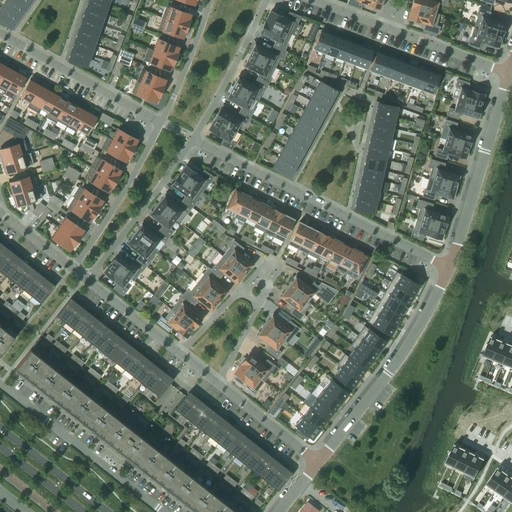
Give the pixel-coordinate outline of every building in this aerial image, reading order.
[(24,10),(9,0),(6,0),(1,7),(18,19),(24,10)] [(30,1),(28,0),(9,0),(24,10),(30,1)] [(104,15),(108,5),(94,0),(88,0),(85,8),(104,15)] [(384,0),(347,0),(346,4),(360,9),(363,3),(379,9),(381,3),(383,4),(384,0)] [(434,13),(437,3),(446,5),(447,0),(431,0),(432,0),(431,0),(413,0),(412,7),(439,15),(434,13)] [(188,26),(192,15),(166,6),(162,17),(188,26)] [(18,19),(1,7),(0,9),(0,20),(11,28),(18,19)] [(436,26),(439,15),(412,7),(408,18),(425,23),(423,30),(437,34),(439,27),(436,26)] [(101,25),(104,15),(85,8),(82,19),(101,25)] [(501,35),(505,23),(488,18),(490,12),(478,9),(476,16),(477,16),(474,27),(501,35)] [(297,24),(300,16),(289,12),(286,18),(271,11),(265,22),(291,34),(296,24),(297,24)] [(188,26),(162,17),(158,29),(184,38),(188,26)] [(144,28),(146,23),(134,18),(132,24),(144,28)] [(101,25),(82,19),(78,29),(97,35),(101,25)] [(291,34),(265,22),(260,33),(276,40),(273,46),(287,52),(284,51),(287,44),(286,44),(291,34)] [(141,34),(144,28),(132,24),(130,30),(141,34)] [(498,46),(501,35),(474,27),(471,37),(470,37),(468,44),(479,48),(481,42),(498,46)] [(94,45),(97,35),(78,29),(75,39),(94,45)] [(325,53),(332,35),(321,31),(314,49),(325,53)] [(335,57),(342,38),(332,35),(325,53),(335,57)] [(345,61),(352,42),(342,38),(335,57),(345,61)] [(90,56),(94,45),(75,39),(71,49),(90,56)] [(176,59),(180,48),(158,40),(154,50),(148,48),(176,59)] [(355,65),(362,46),(352,42),(345,61),(355,65)] [(283,59),(287,52),(273,46),(270,52),(255,44),(249,55),(275,67),(280,57),(283,59)] [(365,69),(372,50),(362,46),(355,65),(365,69)] [(171,70),(176,59),(148,48),(144,59),(171,70)] [(86,66),(90,56),(71,49),(68,60),(86,66)] [(134,54),(122,50),(120,56),(131,60),(134,54)] [(381,74),(388,56),(377,52),(370,70),(381,74)] [(275,67),(249,55),(244,65),(259,73),(257,79),(267,84),(271,78),(270,77),(275,67)] [(129,66),(131,60),(120,56),(117,62),(123,64),(129,66)] [(391,78),(398,60),(388,56),(381,74),(391,78)] [(401,82),(408,63),(398,60),(391,78),(401,82)] [(119,76),(123,64),(117,62),(113,73),(119,76)] [(411,86),(418,67),(408,63),(401,82),(411,86)] [(3,94),(16,72),(6,66),(0,77),(0,89),(4,91),(3,94)] [(421,89),(428,71),(418,67),(411,86),(421,89)] [(167,81),(142,70),(137,81),(162,92),(167,81)] [(432,93),(439,75),(428,71),(421,89),(432,93)] [(13,99),(25,77),(16,72),(3,94),(13,99)] [(303,85),(307,77),(303,75),(299,83),(303,85)] [(264,91),(267,84),(257,79),(254,85),(238,77),(233,87),(231,86),(258,101),(263,91),(264,91)] [(27,107),(40,85),(30,79),(20,96),(30,102),(27,107)] [(480,106),(483,94),(467,89),(469,83),(457,79),(455,87),(461,88),(457,99),(480,106)] [(162,92),(137,81),(132,91),(157,102),(162,92)] [(337,91),(320,81),(314,91),(332,101),(337,91)] [(299,92),(303,85),(299,83),(295,90),(299,92)] [(37,113),(49,90),(40,85),(27,107),(37,113)] [(258,101),(231,86),(228,91),(230,93),(227,98),(242,106),(239,112),(249,117),(253,111),(252,110),(258,101)] [(46,118),(59,96),(49,90),(37,113),(40,107),(49,112),(46,118)] [(332,101),(314,91),(309,101),(326,110),(332,101)] [(292,104),(296,96),(292,94),(288,102),(292,104)] [(56,123),(68,101),(59,96),(46,118),(56,123)] [(476,117),(480,106),(457,99),(454,110),(449,108),(447,115),(458,119),(460,112),(476,117)] [(66,126),(77,106),(68,101),(56,123),(57,121),(66,126)] [(326,110),(309,101),(304,110),(321,120),(326,110)] [(395,118),(397,107),(378,102),(375,113),(395,118)] [(0,109),(5,113),(8,108),(3,105),(0,109)] [(76,132),(87,111),(77,106),(66,126),(76,132)] [(246,124),(249,117),(239,112),(236,117),(221,109),(215,119),(235,131),(241,121),(246,124)] [(15,118),(18,113),(13,110),(10,115),(15,118)] [(321,120),(304,110),(299,120),(316,129),(321,120)] [(87,134),(96,117),(87,111),(76,132),(78,129),(87,134)] [(113,119),(102,113),(99,119),(110,125),(113,119)] [(282,123),(286,115),(282,113),(278,121),(282,123)] [(392,128),(395,118),(375,113),(373,124),(392,128)] [(13,135),(19,124),(8,118),(2,129),(13,135)] [(29,126),(32,121),(26,118),(23,123),(29,126)] [(235,131),(215,119),(209,129),(224,138),(220,144),(231,150),(235,143),(230,140),(235,131)] [(316,129),(299,120),(293,129),(311,138),(316,129)] [(468,146),(471,135),(455,130),(457,123),(445,120),(443,127),(448,129),(445,139),(468,146)] [(34,129),(37,124),(32,121),(29,126),(34,129)] [(278,130),(282,123),(278,121),(274,128),(278,130)] [(390,139),(392,128),(373,124),(370,135),(390,139)] [(48,137),(51,132),(45,128),(42,134),(48,137)] [(311,138),(293,129),(288,138),(306,148),(311,138)] [(139,141),(118,130),(112,140),(107,137),(133,151),(139,141)] [(53,140),(56,135),(51,132),(48,137),(53,140)] [(272,142),(276,134),(272,132),(268,139),(272,142)] [(387,149),(390,139),(370,135),(368,145),(387,149)] [(96,144),(85,137),(82,143),(93,149),(96,144)] [(133,151),(107,137),(101,148),(127,162),(133,151)] [(306,148),(288,138),(283,148),(301,157),(306,148)] [(67,147),(70,142),(64,139),(61,144),(67,147)] [(268,149),(272,142),(268,139),(264,147),(268,149)] [(464,158),(468,146),(445,139),(442,150),(437,148),(434,156),(446,159),(448,153),(464,158)] [(28,154),(24,142),(0,149),(0,152),(3,162),(28,154)] [(72,150),(75,145),(70,142),(67,147),(72,150)] [(93,149),(82,143),(79,148),(90,155),(93,149)] [(385,160),(387,149),(368,145),(366,156),(385,160)] [(301,157),(283,148),(278,157),(295,167),(301,157)] [(262,159),(266,151),(262,149),(258,156),(262,159)] [(26,167),(22,156),(28,154),(3,162),(6,173),(26,167)] [(383,171),(385,160),(366,156),(363,166),(383,171)] [(122,172),(96,157),(90,167),(116,182),(122,172)] [(295,167),(278,157),(273,167),(290,177),(295,167)] [(53,164),(51,158),(39,162),(41,168),(53,164)] [(456,187),(459,175),(443,170),(445,164),(430,159),(428,167),(432,168),(429,178),(456,187)] [(55,170),(53,164),(41,168),(43,173),(55,170)] [(79,173),(69,166),(65,172),(76,178),(79,173)] [(209,183),(213,177),(204,170),(200,175),(186,166),(179,175),(202,192),(208,183),(209,183)] [(380,181),(383,171),(363,166),(361,177),(380,181)] [(116,182),(90,167),(92,168),(86,178),(110,192),(116,182)] [(76,178),(65,172),(62,177),(73,183),(76,178)] [(202,192),(179,175),(172,185),(186,195),(182,201),(191,208),(196,201),(202,192)] [(36,186),(33,176),(9,183),(13,194),(32,188),(36,186)] [(378,192),(380,181),(361,177),(359,187),(378,192)] [(452,198),(456,187),(429,178),(425,189),(422,196),(434,200),(436,193),(452,198)] [(104,202),(79,186),(72,196),(97,212),(104,202)] [(376,202),(378,192),(359,187),(356,198),(376,202)] [(36,200),(32,188),(13,194),(16,205),(36,200)] [(234,217),(246,195),(236,190),(224,212),(234,217)] [(63,202),(53,195),(49,201),(60,208),(63,202)] [(187,214),(191,208),(182,201),(178,206),(165,195),(157,204),(179,222),(186,213),(187,214)] [(246,218),(255,200),(246,195),(234,217),(235,217),(237,213),(246,218)] [(97,212),(72,196),(74,197),(68,207),(91,222),(97,212)] [(373,213),(376,202),(356,198),(354,209),(373,213)] [(256,223),(265,205),(255,200),(246,218),(256,223)] [(444,227),(447,215),(431,210),(433,204),(418,200),(416,207),(420,208),(416,219),(444,227)] [(60,208),(49,201),(46,206),(56,213),(60,208)] [(37,217),(45,207),(40,203),(32,213),(37,217)] [(179,222),(157,204),(150,214),(163,225),(159,230),(169,237),(173,231),(169,228),(175,219),(179,222)] [(263,232),(275,209),(265,205),(256,223),(254,227),(263,232)] [(42,220),(50,211),(45,207),(37,217),(42,220)] [(273,236),(284,214),(275,209),(263,232),(273,236)] [(285,237),(294,219),(284,214),(273,236),(273,237),(276,232),(285,237)] [(85,231),(65,218),(58,227),(78,241),(85,231)] [(440,238),(444,227),(416,219),(413,229),(412,229),(410,237),(422,240),(424,234),(440,238)] [(298,249),(309,227),(299,222),(288,244),(298,249)] [(164,243),(169,237),(159,230),(155,235),(142,224),(134,234),(156,251),(157,251),(153,248),(160,239),(164,243)] [(78,241),(58,227),(52,237),(71,251),(78,241)] [(307,254),(318,231),(309,227),(298,249),(307,254)] [(317,258),(328,236),(318,231),(307,254),(317,258)] [(156,251),(134,234),(127,243),(140,254),(136,259),(146,266),(150,260),(156,251)] [(327,263),(338,241),(328,236),(317,258),(317,259),(319,254),(328,259),(326,263),(327,263)] [(252,264),(239,253),(243,248),(234,241),(229,247),(230,247),(223,256),(245,274),(252,264)] [(336,268),(347,246),(338,241),(327,263),(336,268)] [(0,266),(12,252),(3,245),(0,249),(0,266)] [(346,273),(357,251),(347,246),(336,268),(346,273)] [(356,278),(367,256),(357,251),(346,273),(356,278)] [(0,271),(6,276),(20,259),(12,252),(0,266),(0,271)] [(141,272),(146,266),(136,259),(132,264),(119,253),(111,263),(134,280),(140,272),(141,272)] [(245,274),(223,256),(216,265),(215,264),(211,270),(208,267),(208,268),(220,277),(224,272),(237,283),(245,274)] [(15,283),(29,265),(20,259),(6,276),(15,283)] [(123,286),(130,278),(133,281),(134,280),(111,263),(104,272),(117,283),(113,288),(123,296),(127,290),(123,286)] [(373,272),(376,265),(371,263),(368,269),(373,272)] [(23,290),(37,272),(29,265),(15,283),(23,290)] [(227,291),(213,280),(217,276),(220,278),(220,277),(208,268),(203,274),(204,275),(197,283),(219,301),(227,291)] [(370,278),(373,272),(368,269),(365,275),(370,278)] [(420,285),(417,283),(418,281),(413,278),(411,280),(396,271),(390,282),(414,295),(420,285)] [(32,296),(46,279),(37,272),(23,290),(32,296)] [(341,292),(327,286),(321,283),(318,286),(313,283),(309,288),(295,277),(288,287),(310,304),(307,301),(314,292),(331,305),(341,292)] [(41,303),(54,287),(55,286),(46,279),(32,296),(41,303)] [(414,295),(390,282),(385,292),(408,305),(414,295)] [(219,301),(197,283),(190,292),(187,289),(182,295),(194,304),(198,299),(212,310),(219,301)] [(363,292),(366,286),(361,283),(358,290),(363,292)] [(310,304),(288,287),(280,296),(294,307),(290,312),(299,319),(304,313),(303,313),(310,304)] [(360,298),(363,292),(358,290),(355,296),(360,298)] [(408,305),(385,292),(379,301),(402,315),(408,305)] [(201,318),(187,307),(191,302),(194,305),(194,304),(182,295),(177,300),(178,301),(171,310),(193,327),(201,318)] [(65,323),(79,305),(70,298),(56,316),(65,323)] [(11,305),(6,301),(3,304),(8,309),(11,305)] [(396,325),(402,315),(379,301),(373,311),(396,325)] [(14,313),(17,309),(11,305),(8,309),(14,313)] [(74,329),(88,312),(79,305),(65,323),(74,329)] [(351,314),(354,308),(350,305),(346,311),(351,314)] [(186,337),(193,327),(171,310),(164,319),(161,316),(156,322),(168,331),(172,326),(186,337)] [(347,320),(351,314),(346,311),(342,317),(347,320)] [(396,325),(373,311),(367,322),(391,335),(396,325)] [(82,336),(96,318),(88,312),(74,329),(82,336)] [(286,326),(272,316),(265,325),(287,343),(294,334),(294,335),(299,329),(290,321),(286,326)] [(91,343),(105,325),(96,318),(82,336),(91,343)] [(334,333),(339,327),(334,323),(330,329),(334,333)] [(99,349),(113,332),(105,325),(91,343),(99,349)] [(287,343),(265,325),(257,335),(271,345),(267,351),(276,358),(281,352),(276,348),(283,340),(287,343)] [(386,341),(364,326),(357,335),(379,351),(386,341)] [(0,328),(0,355),(2,352),(13,339),(0,328)] [(330,338),(334,333),(330,329),(326,335),(330,338)] [(108,356),(122,338),(113,332),(99,349),(108,356)] [(379,351),(357,335),(351,344),(372,360),(379,351)] [(486,347),(483,354),(493,359),(501,340),(496,338),(496,337),(493,336),(492,336),(491,336),(488,343),(487,343),(485,346),(486,347)] [(116,363),(130,345),(122,338),(108,356),(116,363)] [(62,345),(56,340),(53,344),(59,348),(62,345)] [(326,349),(330,344),(326,340),(321,346),(326,349)] [(501,340),(493,359),(503,363),(511,344),(506,342),(506,341),(503,340),(501,340)] [(372,360),(351,344),(350,345),(355,348),(349,357),(344,353),(344,354),(366,369),(372,360)] [(511,344),(503,363),(511,366),(511,344),(511,345),(511,344)] [(67,349),(62,345),(59,348),(64,353),(67,349)] [(125,369),(139,352),(130,345),(116,363),(125,369)] [(232,511),(28,351),(15,368),(197,511),(232,511)] [(133,376),(147,358),(139,352),(125,369),(133,376)] [(263,365),(249,354),(245,359),(243,357),(240,362),(264,381),(271,373),(274,375),(278,369),(267,360),(263,365)] [(366,369),(344,354),(337,363),(359,379),(366,369)] [(314,364),(318,358),(314,355),(310,360),(314,364)] [(84,362),(79,358),(76,362),(81,366),(84,362)] [(141,383),(155,365),(147,358),(133,376),(141,383)] [(310,369),(314,364),(310,360),(305,366),(310,369)] [(264,381),(240,362),(239,363),(241,364),(234,373),(248,384),(243,389),(253,396),(258,390),(257,390),(264,381)] [(359,379),(337,363),(342,367),(335,376),(352,388),(359,379)] [(145,395),(164,372),(155,365),(141,383),(147,387),(142,393),(145,395)] [(98,379),(101,376),(96,371),(93,375),(98,379)] [(159,397),(172,380),(173,379),(164,372),(145,395),(149,398),(153,392),(159,397)] [(298,384),(303,378),(299,375),(294,380),(298,384)] [(113,385),(107,380),(104,384),(110,388),(113,385)] [(294,389),(298,384),(294,380),(290,386),(294,389)] [(348,393),(332,380),(324,389),(341,403),(348,393)] [(115,393),(118,389),(113,385),(110,388),(115,393)] [(341,403),(324,389),(317,398),(334,411),(341,403)] [(179,422),(198,399),(189,392),(175,409),(181,414),(176,420),(179,422)] [(284,402),(289,396),(284,393),(280,398),(284,402)] [(280,407),(284,402),(280,398),(276,404),(280,407)] [(334,411),(317,398),(310,407),(327,420),(334,411)] [(193,423),(207,405),(198,399),(179,422),(183,425),(187,419),(193,423)] [(201,430),(215,412),(207,405),(193,423),(201,430)] [(327,420),(310,407),(303,416),(320,429),(327,420)] [(210,436),(224,419),(215,412),(201,430),(210,436)] [(320,429),(303,416),(296,426),(299,428),(296,431),(303,437),(304,436),(308,439),(310,437),(312,439),(320,429)] [(218,443),(232,425),(224,419),(210,436),(218,443)] [(227,450),(241,432),(232,425),(218,443),(227,450)] [(235,457),(249,439),(241,432),(227,450),(235,457)] [(183,446),(186,443),(180,438),(177,442),(183,446)] [(244,463),(258,446),(249,439),(235,457),(244,463)] [(449,455),(445,462),(456,467),(464,449),(459,446),(459,445),(456,444),(455,444),(454,444),(451,451),(450,451),(448,454),(449,455)] [(252,470),(266,452),(258,446),(244,463),(252,470)] [(464,449),(456,467),(465,472),(474,454),(469,451),(469,450),(466,448),(465,449),(464,449)] [(203,456),(197,452),(195,455),(200,460),(203,456)] [(260,477),(274,459),(266,452),(252,470),(260,477)] [(474,454),(465,472),(475,477),(484,459),(479,456),(479,455),(476,453),(474,454)] [(269,483),(283,466),(274,459),(260,477),(269,483)] [(214,465),(209,461),(206,464),(212,469),(214,465)] [(220,469),(214,465),(212,469),(217,473),(220,469)] [(278,490),(292,473),(283,466),(269,483),(278,490)] [(498,467),(486,483),(496,490),(507,473),(502,470),(502,469),(500,467),(498,467)] [(507,473),(496,490),(504,496),(511,485),(511,476),(511,475),(509,473),(507,473)] [(231,479),(226,474),(223,478),(228,482),(231,479)] [(234,487),(237,483),(231,479),(228,482),(234,487)] [(248,492),(243,488),(240,491),(245,496),(248,492)] [(251,500),(254,496),(248,492),(245,496),(251,500)] [(259,507),(262,503),(257,499),(254,502),(259,507)]
